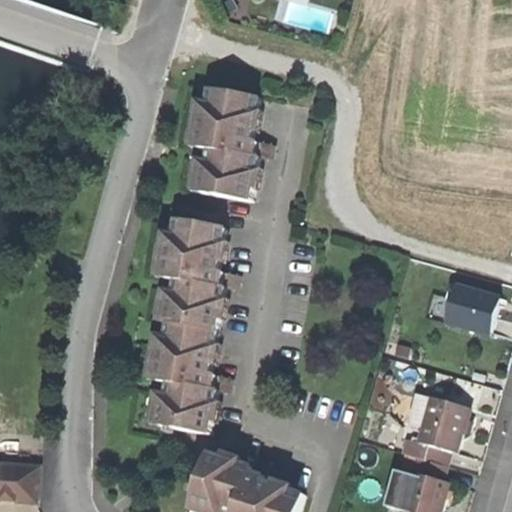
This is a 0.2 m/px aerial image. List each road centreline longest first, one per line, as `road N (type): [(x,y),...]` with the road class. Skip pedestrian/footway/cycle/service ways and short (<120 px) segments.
road 1 (track): [(156,28),(326,78),(343,103),(333,190),(347,220),(383,239),(511,275)]
road 2 (residential): [(73,511),(80,351),(149,68)]
road 3 (unclassified): [(149,68),(0,20)]
